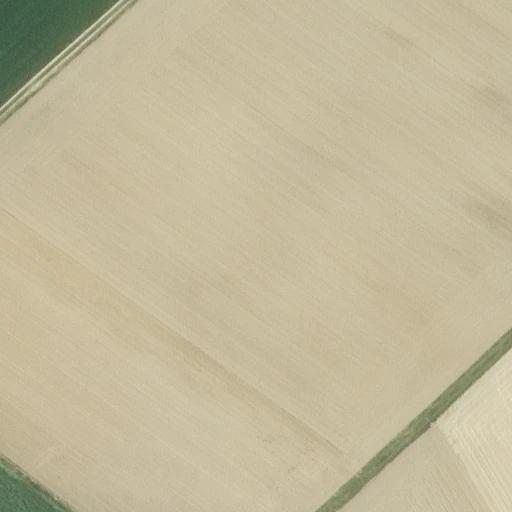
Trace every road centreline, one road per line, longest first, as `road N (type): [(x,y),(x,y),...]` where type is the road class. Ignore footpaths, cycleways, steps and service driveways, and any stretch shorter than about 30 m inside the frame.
road 1 (track): [(511,361),(352,511)]
road 2 (track): [(0,116),(129,0)]
